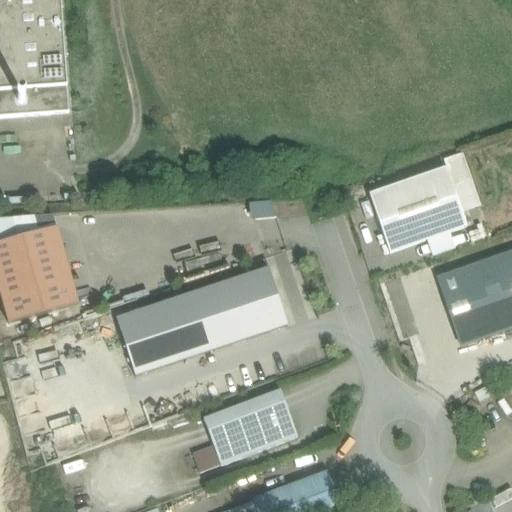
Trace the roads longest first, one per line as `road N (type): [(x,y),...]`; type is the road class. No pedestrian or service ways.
road 1 (residential): [(387,408),(323,230)]
road 2 (residential): [(387,408),(364,430),(366,465),(393,485),(418,482)]
road 3 (residential): [(418,482),(435,466),(436,427),(412,407),(387,408)]
